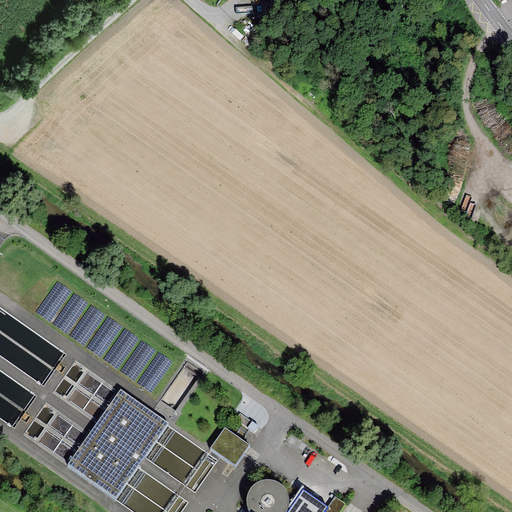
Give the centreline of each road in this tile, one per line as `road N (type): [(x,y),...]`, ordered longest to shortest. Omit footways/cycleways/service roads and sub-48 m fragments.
road 1 (residential): [(0,213),(420,511)]
road 2 (track): [(129,0),(0,112)]
